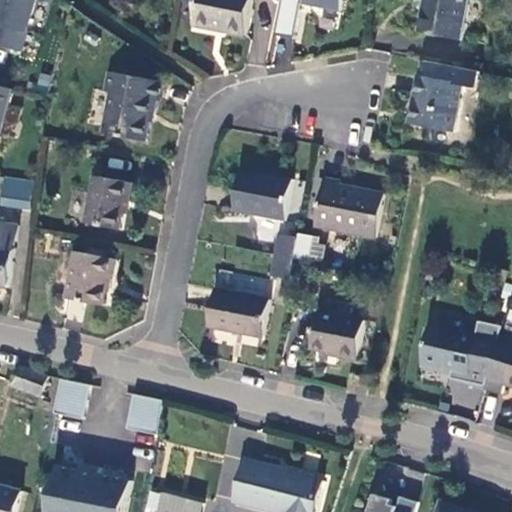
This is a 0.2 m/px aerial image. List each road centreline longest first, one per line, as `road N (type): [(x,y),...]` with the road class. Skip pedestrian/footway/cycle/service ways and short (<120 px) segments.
road 1 (residential): [(151,374),(211,117),(231,98),(259,90),(350,97)]
road 2 (residential): [(151,374),(511,469)]
road 3 (residential): [(0,340),(151,374)]
